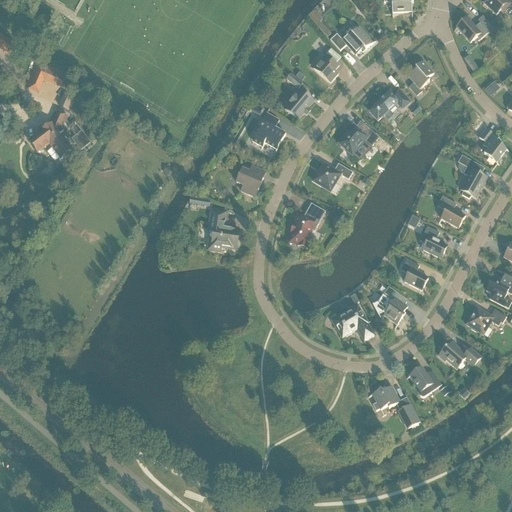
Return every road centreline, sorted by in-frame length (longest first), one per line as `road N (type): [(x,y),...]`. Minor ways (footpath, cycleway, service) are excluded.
road 1 (residential): [(511,189),(430,334),(382,367),(346,369),(307,353),(273,323),(257,293),(260,232),(301,148),(437,15)]
road 2 (secondary): [(168,511),(0,369)]
road 3 (residential): [(511,130),(477,98),(437,15)]
